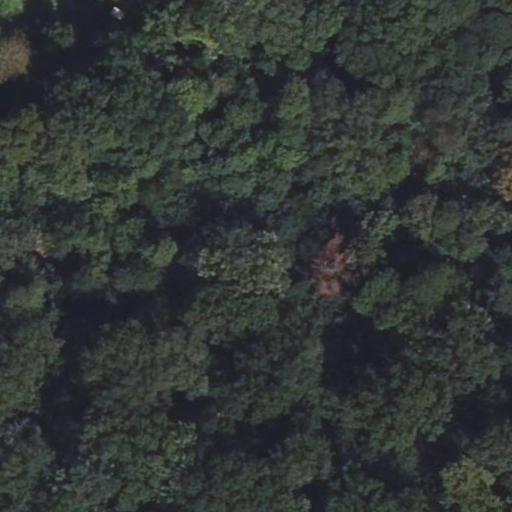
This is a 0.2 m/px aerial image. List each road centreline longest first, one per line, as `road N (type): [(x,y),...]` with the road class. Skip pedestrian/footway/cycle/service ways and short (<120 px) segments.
road 1 (track): [(80,511),(190,430),(314,383),(448,381),(511,392)]
road 2 (track): [(257,123),(511,261)]
road 3 (track): [(0,162),(85,145),(234,134),(257,123)]
road 4 (track): [(257,123),(239,111),(216,66),(115,0)]
